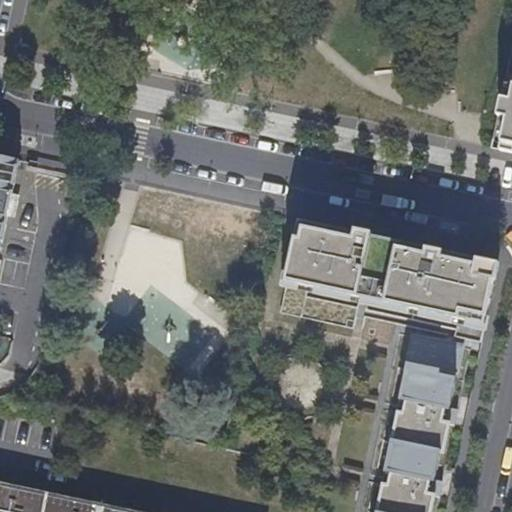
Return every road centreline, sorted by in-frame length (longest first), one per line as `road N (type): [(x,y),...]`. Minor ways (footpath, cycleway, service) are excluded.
road 1 (residential): [(0,108),(511,215)]
road 2 (unknown): [(221,154),(250,0)]
road 3 (residential): [(511,360),(479,511)]
